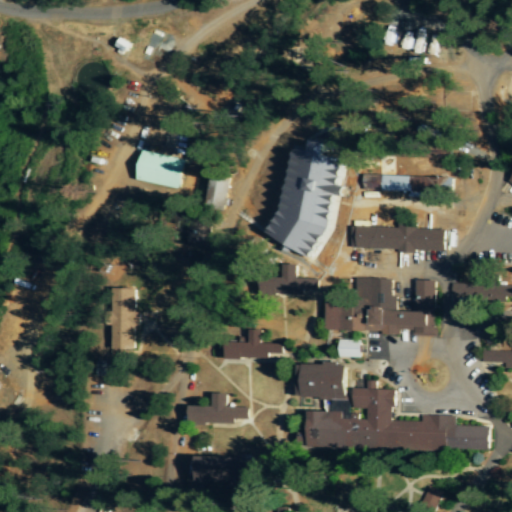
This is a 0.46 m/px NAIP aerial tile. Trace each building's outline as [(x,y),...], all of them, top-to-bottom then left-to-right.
[(294,147),(282,204),(282,205),(281,211),(269,233),(288,244),(287,248),(302,256),(310,258),(328,224),(333,202),(336,196),(341,197),(343,187),(337,184),(338,176),(340,173),(343,158),(326,155),(329,141),(314,138),(312,151),(294,147)] [(137,180),(179,189),(185,160),(143,150),(137,180)] [(212,175),(206,204),(224,208),(230,179),(212,175)] [(363,190),(438,193),(439,177),(364,175),(363,190)] [(207,248),(213,229),(194,223),(188,243),(207,248)] [(351,250),(445,251),(445,228),(352,227),(351,250)] [(317,279),(296,278),(297,265),(283,265),(283,278),(261,278),(260,295),(302,296),(303,290),(317,290),(317,279)] [(325,331),(399,333),(434,334),(436,281),(415,280),(415,311),(396,311),(396,297),(392,297),(392,279),(356,278),(355,298),(326,297),(325,331)] [(451,285),(451,298),(506,299),(506,298),(511,298),(511,286),(494,286),(494,278),(484,278),(484,286),(451,285)] [(111,288),(110,326),(112,326),(111,360),(135,360),(136,315),(135,315),(135,288),(111,288)] [(360,340),(339,340),(338,357),(360,358),(360,340)] [(482,351),(481,363),(504,364),(504,369),(511,369),(511,341),(501,341),(501,352),(482,351)] [(307,447),(490,452),(491,427),(455,426),(455,417),(421,416),(421,422),(392,421),(393,390),(352,388),(351,408),(365,409),(365,419),(344,419),(346,365),(298,363),(297,398),(322,398),(321,412),(308,411),(307,447)] [(190,424),(234,425),(234,419),(247,420),(248,408),(226,408),(227,394),(213,394),(212,407),(190,406),(190,424)] [(198,456),(197,481),(244,483),(245,458),(198,456)] [(430,511),(433,511),(443,492),(429,485),(419,506),(430,511)]
